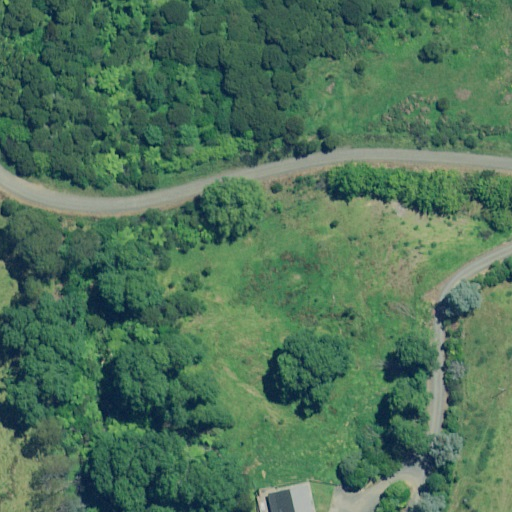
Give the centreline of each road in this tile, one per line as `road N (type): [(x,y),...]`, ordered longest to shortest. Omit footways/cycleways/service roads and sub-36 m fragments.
road 1 (unclassified): [(511,162),(411,153),(313,158),(154,198),(92,202),(45,193),(0,166)]
road 2 (track): [(392,511),(418,436),(433,286),(511,243)]
